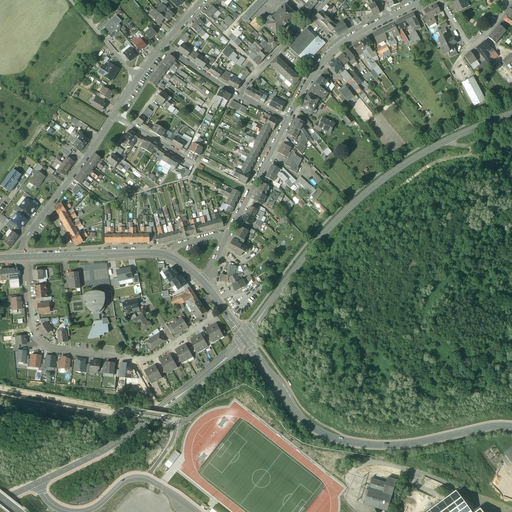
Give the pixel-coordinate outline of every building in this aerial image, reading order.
[(258,0),(241,18),(246,23),(268,0),(258,0)] [(339,0),(337,3),(345,10),(350,4),(344,0),(339,0)] [(388,0),(384,0),(389,9),(394,6),(391,0),(390,0),(389,1),(388,0)] [(314,7),(309,2),(307,4),(305,6),(310,11),(314,7)] [(371,5),(368,6),(371,11),(377,8),(375,3),(371,5)] [(465,3),(455,8),(457,13),(467,8),(465,3)] [(162,4),(156,10),(165,18),(169,21),(174,15),(169,11),(167,13),(164,10),(166,8),(162,4)] [(285,4),(266,25),(277,35),(297,15),(285,4)] [(432,8),(424,12),(427,17),(425,18),(424,19),(427,23),(429,26),(436,23),(432,17),(440,13),(436,5),(432,7),(432,8)] [(212,6),(208,10),(213,15),(217,11),(215,9),(212,6)] [(305,6),(301,9),(299,11),(298,12),(304,18),(310,11),(305,6)] [(377,8),(371,11),(372,13),(374,16),(380,13),(377,8)] [(511,10),(510,9),(503,20),(510,25),(511,22),(511,10)] [(213,15),(208,10),(204,14),(209,19),(212,16),(213,15)] [(157,11),(151,18),(154,21),(155,22),(159,25),(162,22),(161,22),(165,18),(157,11)] [(323,14),(321,11),(315,16),(320,21),(325,15),(323,14)] [(419,26),(413,14),(406,17),(409,22),(410,22),(413,29),(419,26)] [(325,15),(320,21),(324,24),(329,19),(327,17),(325,15)] [(116,16),(105,27),(112,34),(114,32),(118,29),(116,27),(122,22),(116,16)] [(224,20),(230,26),(234,21),(229,16),(224,20)] [(406,17),(393,23),(394,24),(396,28),(404,42),(407,40),(401,29),(407,26),(409,22),(406,17)] [(202,22),(199,19),(195,24),(200,29),(205,25),(202,22)] [(329,19),(324,24),(328,28),(333,23),(331,21),(329,19)] [(343,22),(336,26),(337,27),(334,30),(339,35),(348,30),(343,22)] [(333,23),(328,28),(332,32),(334,30),(337,27),(336,26),(333,23)] [(200,29),(195,24),(191,28),(196,33),(200,29)] [(394,24),(382,30),(384,34),(390,31),(396,28),(394,24)] [(499,25),(488,38),(495,44),(506,32),(499,25)] [(241,34),(244,31),(239,26),(229,36),(238,46),(242,42),(241,41),(245,38),(241,34)] [(152,28),(145,34),(150,39),(157,34),(152,28)] [(396,28),(390,31),(393,38),(399,35),(397,32),(398,31),(396,28)] [(445,28),(440,31),(443,37),(448,34),(445,28)] [(205,33),(200,29),(196,33),(201,37),(205,33)] [(306,30),(289,47),(298,56),(315,38),(314,37),(306,30)] [(382,30),(373,35),(377,43),(377,42),(383,40),(386,38),(384,34),(382,30)] [(450,40),(448,34),(443,37),(440,38),(444,46),(441,47),(441,48),(443,54),(445,54),(448,53),(448,52),(454,49),(453,45),(456,44),(454,38),(450,40)] [(229,42),(224,36),(222,38),(220,35),(217,38),(225,46),(229,42)] [(188,38),(184,36),(181,40),(185,44),(189,39),(188,38)] [(368,37),(361,42),(366,50),(369,47),(373,45),(368,37)] [(137,41),(135,38),(132,41),(137,47),(139,44),(142,41),(140,40),(140,39),(137,41)] [(274,38),(268,44),(273,49),(274,49),(280,43),(274,38)] [(319,38),(317,40),(315,38),(298,56),(306,64),(326,44),(322,40),(322,41),(319,38)] [(142,41),(139,44),(137,47),(140,51),(146,46),(142,41)] [(361,42),(353,47),(359,56),(362,54),(367,51),(366,50),(361,42)] [(494,65),(492,62),(498,57),(485,42),(477,49),(486,61),(489,65),(494,71),(496,70),(498,69),(494,65)] [(180,48),(178,51),(183,54),(187,47),(183,44),(180,48)] [(266,47),(264,48),(269,53),(273,49),(268,44),(266,47)] [(386,46),(375,51),(376,54),(377,56),(388,50),(387,48),(386,46)] [(187,47),(183,54),(187,58),(190,54),(192,51),(187,47)] [(269,53),(264,48),(263,50),(261,52),(266,57),(269,53)] [(130,49),(124,54),(131,62),(137,56),(130,49)] [(229,49),(226,54),(225,53),(224,55),(228,58),(233,52),(229,49)] [(454,49),(448,52),(448,53),(450,58),(457,55),(454,49)] [(348,50),(343,55),(349,62),(352,66),(355,63),(356,62),(354,59),(355,58),(348,50)] [(362,54),(373,69),(378,66),(374,62),(369,54),(367,51),(362,54)] [(233,52),(228,58),(233,62),(236,59),(238,56),(233,52)] [(259,55),(257,56),(262,61),(266,57),(261,52),(259,55)] [(476,60),(471,52),(464,57),(469,64),(476,60)] [(377,56),(376,54),(373,55),(372,53),(369,54),(374,62),(378,60),(377,56)] [(511,55),(511,54),(503,62),(507,66),(511,61),(511,55)] [(170,55),(166,60),(173,65),(175,62),(176,60),(170,55)] [(197,59),(194,62),(199,66),(204,59),(199,55),(197,59)] [(349,62),(343,55),(336,60),(342,68),(347,64),(349,62)] [(262,61),(257,56),(257,57),(255,58),(253,61),(258,65),(262,61)] [(237,63),(241,66),(246,60),(242,57),(239,61),(237,63)] [(293,73),(277,57),(270,65),(271,64),(279,72),(278,72),(278,73),(279,72),(287,79),(293,73)] [(204,59),(199,66),(204,69),(206,66),(206,65),(208,62),(206,61),(206,60),(204,59)] [(173,65),(166,60),(163,64),(169,69),(171,67),(173,65)] [(336,60),(330,67),(336,75),(339,73),(344,69),(342,68),(336,60)] [(476,60),(469,64),(473,70),(475,68),(479,65),(476,60)] [(486,61),(480,65),(483,70),(489,65),(486,61)] [(107,68),(102,75),(111,81),(119,70),(109,64),(107,68)] [(163,64),(159,69),(166,74),(168,71),(169,69),(163,64)] [(353,72),(347,64),(342,68),(344,69),(348,74),(349,75),(353,72)] [(382,72),(378,66),(373,69),(374,70),(378,75),(382,72)] [(215,68),(213,67),(209,73),(214,76),(218,70),(215,68)] [(166,74),(159,69),(156,73),(162,78),(164,76),(166,74)] [(348,74),(344,69),(339,73),(343,78),(348,74)] [(222,73),(218,70),(214,76),(218,79),(222,73)] [(378,75),(374,70),(370,73),(372,76),(375,80),(377,79),(380,77),(378,75)] [(224,71),(222,73),(218,79),(223,82),(229,73),(224,71)] [(247,72),(238,82),(241,83),(250,74),(247,72)] [(362,83),(353,72),(349,75),(352,79),(358,87),(360,85),(362,83)] [(162,78),(156,73),(152,77),(159,82),(161,80),(162,78)] [(232,75),(229,73),(223,82),(227,85),(231,78),(232,75)] [(287,79),(286,80),(293,86),(295,84),(296,84),(298,81),(300,79),(293,73),(287,79)] [(159,82),(152,77),(149,82),(156,87),(157,85),(159,82)] [(327,83),(328,83),(320,77),(315,84),(325,91),(326,89),(330,85),(327,83)] [(231,78),(227,85),(232,87),(236,81),(231,78)] [(172,90),(175,87),(165,79),(163,81),(166,84),(165,85),(169,89),(170,87),(172,90)] [(358,87),(352,79),(348,82),(358,94),(360,93),(362,91),(359,88),(358,87)] [(477,89),(475,84),(476,83),(474,81),(473,82),(472,79),(464,83),(465,86),(464,86),(465,89),(467,88),(469,94),(468,94),(470,97),(471,96),(475,105),(483,101),(479,92),(480,91),(479,89),(477,89)] [(238,82),(236,81),(232,87),(237,90),(241,83),(238,82)] [(325,91),(315,84),(310,92),(312,94),(313,93),(316,96),(316,95),(322,99),(324,97),(327,93),(325,91)] [(354,98),(344,86),(338,91),(348,103),(354,98)] [(205,97),(211,100),(214,93),(202,87),(200,90),(207,93),(205,97)] [(104,88),(100,95),(109,100),(113,93),(104,88)] [(221,90),(217,96),(220,98),(223,99),(226,93),(221,90)] [(258,92),(253,90),(251,93),(249,96),(254,99),(258,92)] [(162,92),(159,96),(165,101),(167,99),(169,97),(162,92)] [(263,95),(258,92),(254,99),(259,101),(263,95)] [(231,95),(226,93),(223,99),(225,100),(227,102),(231,95)] [(318,100),(308,95),(303,104),(302,105),(301,107),(302,108),(304,110),(305,109),(312,113),(314,109),(315,109),(316,106),(315,106),(318,100)] [(165,101),(159,96),(155,101),(162,106),(164,104),(165,101)] [(285,103),(275,98),(272,102),(270,106),(281,112),(285,103)] [(103,103),(96,99),(95,101),(92,106),(95,108),(96,109),(97,110),(98,110),(101,112),(105,105),(103,103)] [(203,115),(206,111),(198,105),(195,109),(203,115)] [(142,116),(146,119),(152,112),(148,108),(142,116)] [(348,114),(343,119),(348,125),(353,120),(348,114)] [(142,116),(136,122),(141,126),(144,123),(146,119),(142,116)] [(278,120),(271,117),(270,119),(268,122),(276,125),(278,120)] [(330,122),(323,118),(320,125),(318,128),(321,130),(323,131),(323,130),(327,133),(330,128),(330,126),(332,122),(330,122)] [(304,123),(296,119),(292,127),(301,131),(302,129),(301,129),(303,125),(304,123)] [(82,124),(79,122),(75,127),(76,128),(83,134),(88,127),(82,123),(82,124)] [(276,125),(268,122),(266,127),(270,129),(272,129),(272,130),(273,131),(276,125)] [(161,128),(155,124),(152,129),(150,128),(148,130),(156,135),(161,128)] [(266,127),(264,126),(263,129),(262,131),(269,134),(272,130),(272,129),(270,129),(266,127)] [(50,127),(47,130),(52,135),(55,131),(50,127)] [(301,131),(292,127),(288,135),(296,139),(297,136),(298,134),(300,135),(302,138),(298,146),(301,147),(300,149),(304,151),(306,147),(305,146),(307,142),(308,141),(307,141),(308,140),(307,140),(305,136),(301,131)] [(83,134),(76,128),(70,135),(77,140),(81,135),(82,135),(83,134)] [(167,131),(161,128),(156,135),(164,140),(166,138),(164,136),(167,131)] [(130,130),(125,137),(130,141),(133,138),(135,134),(130,130)] [(269,134),(262,131),(260,133),(259,135),(267,139),(269,134)] [(312,136),(316,141),(320,138),(316,133),(312,136)] [(81,135),(77,140),(85,145),(89,141),(82,135),(81,135)] [(267,139),(259,135),(258,138),(257,140),(264,144),(267,139)] [(171,144),(171,145),(176,148),(181,140),(176,137),(173,141),(171,144)] [(151,144),(143,139),(142,141),(144,143),(141,148),(146,151),(151,144)] [(283,144),(291,148),(293,145),(286,139),(283,144)] [(85,145),(77,140),(72,146),(80,152),(85,145)] [(181,140),(176,148),(181,150),(183,147),(185,143),(181,140)] [(264,144),(257,140),(256,142),(254,145),(262,149),(264,144)] [(121,144),(117,150),(121,154),(126,148),(121,144)] [(159,149),(151,144),(146,151),(152,155),(156,150),(158,151),(159,149)] [(194,144),(190,151),(195,154),(199,146),(196,145),(194,144)] [(291,148),(283,144),(278,153),(284,156),(283,158),(286,159),(286,157),(288,159),(291,154),(289,153),(291,148)] [(262,149),(254,145),(253,148),(252,150),(259,154),(262,149)] [(72,152),(64,146),(61,151),(68,157),(72,152)] [(199,146),(195,154),(200,156),(204,149),(201,148),(199,146)] [(323,158),(332,152),(329,148),(320,154),(323,158)] [(259,154),(252,150),(251,150),(250,152),(249,155),(257,159),(259,154)] [(292,151),(291,154),(288,159),(285,165),(291,168),(290,170),(296,174),(298,169),(297,169),(302,159),(294,155),(296,153),(292,151)] [(171,156),(166,153),(166,154),(164,157),(162,160),(167,163),(171,156)] [(101,159),(95,154),(91,158),(98,163),(100,161),(101,159)] [(121,160),(115,155),(111,159),(118,164),(120,162),(121,160)] [(257,159),(249,155),(248,157),(247,160),(254,164),(257,159)] [(176,159),(171,156),(167,163),(172,166),(176,159)] [(68,157),(63,164),(69,169),(74,162),(68,157)] [(98,163),(91,158),(88,163),(95,168),(97,165),(98,163)] [(111,159),(108,164),(115,169),(116,167),(118,164),(111,159)] [(180,161),(176,159),(172,166),(175,169),(177,166),(180,161)] [(254,164),(247,160),(245,163),(244,165),(252,169),(254,164)] [(95,168),(88,163),(85,167),(91,172),(93,170),(95,168)] [(43,167),(38,164),(34,169),(38,172),(39,172),(43,167)] [(69,169),(63,164),(58,170),(64,175),(69,169)] [(277,166),(273,164),(269,172),(277,176),(278,173),(280,173),(281,170),(280,170),(276,168),(277,166)] [(252,169),(244,165),(243,167),(241,170),(243,171),(249,174),(249,173),(252,169)] [(91,172),(85,167),(81,171),(88,176),(90,174),(91,172)] [(185,169),(182,174),(188,177),(191,172),(185,169)] [(20,176),(12,170),(1,186),(10,193),(13,188),(12,187),(20,176)] [(88,176),(81,171),(78,176),(85,181),(86,179),(88,176)] [(249,174),(243,171),(242,173),(241,176),(248,179),(251,174),(249,173),(249,174)] [(38,172),(29,183),(37,189),(45,177),(39,172),(38,172)] [(277,176),(269,172),(265,178),(272,181),(274,182),(276,178),(281,180),(281,179),(280,179),(281,178),(277,176)] [(316,172),(312,174),(317,183),(322,180),(316,172)] [(286,179),(282,174),(280,173),(278,173),(277,176),(281,178),(280,179),(281,179),(285,183),(288,180),(288,179),(287,178),(286,179)] [(85,181),(78,176),(74,180),(81,185),(83,183),(85,181)] [(248,179),(241,176),(239,178),(238,181),(246,184),(248,179)] [(297,182),(291,176),(288,179),(288,180),(285,183),(291,189),(297,182)] [(280,185),(274,182),(272,181),(271,184),(276,187),(279,190),(280,185)] [(297,182),(291,189),(294,192),(301,186),(297,182)] [(270,187),(263,183),(258,193),(265,196),(267,193),(270,187)] [(326,210),(316,200),(324,192),(319,187),(309,197),(324,212),(326,210)] [(241,193),(234,190),(232,192),(231,195),(238,199),(241,193)] [(284,196),(274,191),(272,196),(270,199),(273,200),(275,202),(280,204),(284,196)] [(33,199),(25,193),(23,196),(26,199),(26,198),(31,202),(33,199)] [(265,196),(258,193),(254,201),(263,205),(267,197),(265,196)] [(238,199),(231,195),(229,198),(228,200),(236,203),(238,199)] [(270,199),(267,197),(263,205),(266,207),(268,204),(270,205),(273,200),(270,199)] [(20,207),(24,210),(31,216),(37,207),(31,202),(26,198),(26,199),(20,207)] [(236,203),(228,200),(226,205),(229,206),(233,209),(236,203)] [(61,203),(54,207),(57,212),(64,208),(63,206),(61,203)] [(24,210),(20,207),(17,205),(15,207),(22,213),(24,210)] [(258,210),(251,207),(247,214),(254,218),(258,210)] [(64,208),(57,212),(59,217),(67,213),(64,208)] [(263,213),(258,210),(254,218),(255,218),(254,218),(261,221),(265,214),(263,213)] [(20,215),(18,213),(17,214),(16,215),(15,215),(14,216),(13,217),(13,218),(13,220),(12,221),(11,221),(18,226),(21,228),(27,221),(20,215)] [(67,213),(59,217),(62,222),(69,218),(68,215),(67,213)] [(254,218),(247,214),(243,221),(251,225),(254,218)] [(69,218),(62,222),(65,226),(72,222),(71,220),(69,218)] [(12,221),(10,220),(8,223),(15,229),(18,226),(11,221),(12,221)] [(72,222),(65,226),(68,231),(75,227),(73,224),(72,222)] [(75,227),(68,231),(70,236),(78,232),(75,227)] [(248,231),(240,227),(235,236),(244,240),(248,231)] [(269,227),(265,230),(272,237),(276,234),(269,227)] [(13,231),(4,243),(10,247),(19,236),(13,231)] [(265,231),(263,234),(270,239),(272,237),(265,231)] [(78,232),(70,236),(73,241),(80,237),(79,234),(78,232)] [(244,240),(235,236),(230,247),(230,249),(233,250),(233,251),(235,253),(235,254),(240,256),(242,251),(244,252),(246,248),(242,246),(245,241),(244,240)] [(80,237),(73,241),(76,246),(83,242),(82,239),(80,237)] [(239,267),(229,265),(226,281),(228,281),(230,280),(229,278),(236,275),(242,272),(238,272),(239,267)] [(131,268),(123,270),(126,280),(133,279),(132,276),(131,268)] [(172,282),(179,277),(173,268),(164,274),(170,283),(172,282)] [(17,269),(5,270),(6,280),(9,280),(18,279),(17,269)] [(119,282),(126,280),(123,270),(117,271),(118,278),(119,282)] [(247,270),(242,272),(243,275),(246,281),(248,280),(251,278),(249,274),(247,270)] [(43,271),(34,272),(35,281),(39,280),(44,280),(44,279),(43,271)] [(79,272),(70,273),(71,285),(80,284),(79,272)] [(179,277),(172,282),(178,291),(188,284),(182,275),(179,277)] [(236,275),(229,278),(230,280),(233,285),(239,282),(237,278),(236,275)] [(18,279),(9,280),(10,288),(19,288),(18,279)] [(243,281),(240,283),(239,282),(233,285),(236,292),(246,286),(243,281)] [(47,285),(35,287),(36,299),(48,297),(47,285)] [(190,288),(185,291),(187,294),(181,297),(184,303),(185,302),(189,308),(190,307),(199,301),(192,292),(192,291),(190,288)] [(91,292),(92,293),(88,294),(88,295),(85,296),(85,301),(87,306),(90,310),(94,313),(95,322),(100,321),(99,319),(99,315),(100,315),(101,313),(103,312),(104,309),(105,306),(104,306),(104,304),(105,302),(105,300),(105,298),(105,295),(104,294),(101,293),(100,293),(96,292),(96,291),(91,292)] [(181,297),(171,302),(173,308),(178,306),(181,304),(184,303),(181,297)] [(18,298),(11,299),(12,309),(21,308),(20,298),(18,298)] [(137,300),(123,304),(123,307),(123,308),(124,308),(124,311),(133,309),(139,307),(137,300)] [(202,307),(199,301),(190,307),(194,313),(202,307)] [(44,304),(39,305),(40,313),(43,313),(45,313),(46,313),(50,312),(49,304),(49,303),(44,304)] [(202,307),(194,313),(197,318),(198,319),(201,316),(206,313),(202,307)] [(142,315),(137,318),(132,321),(135,326),(138,325),(142,332),(146,330),(152,326),(149,322),(147,323),(142,315)] [(182,318),(176,322),(182,331),(188,327),(184,321),(182,318)] [(100,321),(95,322),(94,322),(92,325),(93,326),(93,327),(91,333),(90,333),(88,339),(89,339),(100,338),(100,336),(105,335),(104,333),(109,333),(108,325),(109,324),(107,319),(99,319),(100,321)] [(49,325),(47,322),(43,325),(39,328),(44,336),(52,331),(49,326),(49,325)] [(182,331),(176,322),(171,326),(170,326),(173,330),(176,335),(182,331)] [(220,329),(217,324),(211,327),(218,339),(223,336),(223,334),(220,329)] [(218,339),(211,327),(206,330),(209,336),(212,342),(213,342),(218,339)] [(66,331),(58,332),(59,343),(67,342),(67,336),(66,331)] [(160,333),(155,336),(152,338),(153,340),(147,344),(151,350),(165,341),(160,333)] [(204,339),(201,335),(196,338),(202,349),(208,346),(204,339)] [(26,336),(16,337),(16,345),(19,345),(26,344),(26,336)] [(202,349),(196,338),(190,341),(193,346),(196,351),(197,352),(202,349)] [(188,349),(186,345),(180,348),(187,360),(192,357),(191,354),(188,349)] [(187,360),(180,348),(175,351),(178,356),(181,362),(181,363),(187,360)] [(26,352),(18,351),(17,361),(19,361),(23,361),(25,362),(25,356),(26,352)] [(40,356),(31,355),(31,359),(30,366),(39,367),(40,364),(40,356)] [(54,368),(55,356),(46,355),(45,364),(45,367),(54,368)] [(173,359),(171,355),(165,358),(172,370),(177,367),(173,359)] [(66,358),(62,357),(61,360),(60,368),(61,368),(65,369),(66,370),(68,370),(69,368),(69,366),(69,359),(66,359),(66,358)] [(172,370),(165,358),(160,361),(163,367),(166,372),(166,373),(172,370)] [(79,359),(77,359),(76,360),(75,370),(83,371),(84,371),(84,365),(85,360),(80,360),(79,359)] [(95,361),(91,361),(91,364),(90,372),(97,372),(97,367),(99,368),(100,361),(95,360),(95,361)] [(114,363),(106,362),(106,363),(105,372),(105,373),(113,374),(114,363)] [(119,377),(125,378),(125,375),(126,365),(127,363),(120,363),(119,370),(119,377)] [(126,365),(125,375),(138,377),(135,373),(132,366),(126,365)] [(158,370),(155,366),(150,369),(156,380),(162,377),(160,375),(158,370)] [(156,380),(150,369),(145,372),(147,376),(150,381),(151,383),(156,380)] [(168,460),(173,464),(180,455),(176,451),(168,460)] [(371,479),(364,504),(387,511),(396,480),(387,478),(385,483),(371,479)] [(459,499),(451,494),(427,511),(476,511),(474,510),(466,504),(459,499)]
